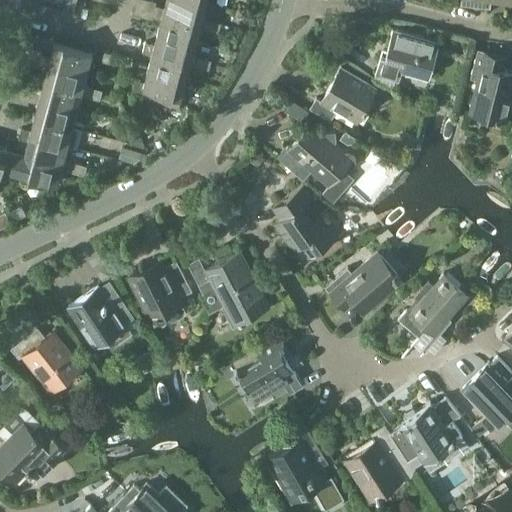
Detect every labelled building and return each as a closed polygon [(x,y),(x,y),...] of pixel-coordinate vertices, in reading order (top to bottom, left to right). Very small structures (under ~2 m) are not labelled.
[(73,12),(76,0),(65,0),(63,9),(73,12)] [(155,6),(154,11),(202,24),(200,29),(210,31),(212,21),(203,19),(207,5),(188,0),(166,0),(165,8),(155,6)] [(154,11),(153,16),(162,18),(158,32),(197,43),(200,29),(202,24),(154,11)] [(222,24),(212,21),(210,31),(219,34),(222,24)] [(381,52),(380,58),(376,72),(399,79),(403,67),(430,75),(440,40),(393,27),(386,53),(381,52)] [(145,43),(144,48),(192,61),(190,66),(199,68),(202,58),(193,56),(197,43),(158,32),(154,45),(145,43)] [(51,57),(41,54),(40,60),(88,72),(93,53),(55,43),(51,57)] [(511,92),(511,70),(503,68),(506,55),(478,47),(470,77),(478,79),(470,110),(505,118),(511,92)] [(192,61),(144,48),(142,53),(152,55),(148,68),(187,79),(190,66),(192,61)] [(103,50),(103,52),(101,61),(110,63),(112,53),(103,50)] [(202,58),(199,68),(209,71),(211,61),(202,58)] [(40,60),(39,64),(48,67),(44,80),(83,91),(81,96),(91,99),(93,89),(84,86),(88,72),(40,60)] [(341,66),(328,89),(322,100),(316,96),(310,107),(331,119),(337,109),(357,120),(376,86),(341,66)] [(187,79),(148,68),(144,82),(135,80),(132,90),(151,95),(149,99),(179,107),(187,79)] [(41,94),(31,91),(30,96),(78,109),(81,96),(83,91),(44,80),(41,94)] [(103,91),(93,89),(91,99),(100,101),(103,91)] [(30,96),(28,101),(38,104),(34,117),(73,128),(71,133),(81,136),(83,126),(74,123),(78,109),(30,96)] [(73,128),(34,117),(30,131),(21,129),(20,133),(67,146),(77,149),(81,136),(71,133),(73,128)] [(324,135),(311,123),(288,148),(285,145),(276,155),(304,179),(312,169),(329,184),(323,192),(333,201),(352,179),(342,170),(347,169),(352,167),(354,166),(355,165),(356,164),(356,161),(356,157),(356,156),(355,154),(353,152),(352,152),(350,151),(349,150),(345,150),(343,151),(337,146),(339,144),(336,140),(336,134),(324,135)] [(346,131),(341,139),(348,144),(353,143),(356,139),(346,131)] [(67,146),(20,133),(18,138),(28,141),(24,154),(62,165),(61,170),(70,173),(73,163),(64,160),(67,146)] [(131,133),(128,142),(141,145),(138,135),(131,133)] [(367,137),(366,139),(367,143),(370,144),(373,143),(375,140),(374,137),(371,135),(367,137)] [(0,177),(2,169),(9,171),(12,161),(22,163),(24,154),(0,147),(0,177)] [(134,162),(143,154),(122,148),(120,158),(134,162)] [(265,157),(257,149),(248,159),(256,167),(265,157)] [(12,161),(9,171),(57,184),(61,170),(62,165),(24,154),(22,163),(12,161)] [(87,167),(73,163),(70,173),(84,176),(87,167)] [(303,184),(273,205),(272,206),(280,217),(274,221),(295,250),(309,240),(317,251),(339,235),(322,212),(314,218),(303,203),(312,196),(303,184)] [(5,211),(0,213),(0,227),(10,222),(5,211)] [(199,256),(188,262),(204,292),(201,293),(208,306),(207,307),(209,311),(223,304),(226,310),(234,323),(267,306),(259,292),(238,250),(205,267),(200,257),(199,256)] [(402,278),(378,250),(353,272),(348,266),(325,285),(344,308),(355,298),(365,310),(402,278)] [(151,318),(165,310),(169,318),(174,320),(185,314),(186,309),(182,302),(180,296),(193,290),(177,259),(164,265),(161,259),(129,275),(151,318)] [(444,272),(434,284),(429,279),(415,295),(417,297),(407,308),(398,317),(420,336),(428,327),(435,333),(469,293),(444,272)] [(98,286),(68,306),(95,346),(96,345),(95,344),(104,338),(111,349),(131,335),(124,324),(134,317),(118,295),(109,302),(98,286)] [(283,382),(297,374),(294,369),(304,363),(291,340),(292,336),(307,327),(301,316),(277,329),(254,343),(260,354),(237,368),(256,398),(270,389),(283,382)] [(80,368),(51,331),(45,336),(38,326),(11,347),(19,357),(22,355),(51,391),(80,368)] [(138,353),(144,371),(158,366),(151,348),(138,353)] [(511,386),(508,383),(511,379),(511,369),(498,354),(489,363),(488,362),(463,387),(498,423),(511,408),(511,386)] [(210,358),(199,364),(204,371),(214,365),(210,358)] [(0,382),(1,382),(5,386),(14,377),(0,363),(0,382)] [(283,382),(270,389),(275,396),(287,389),(283,382)] [(446,394),(432,403),(445,424),(454,418),(461,414),(446,394)] [(409,418),(390,430),(408,458),(417,452),(425,463),(457,442),(455,439),(464,433),(454,418),(445,424),(432,403),(430,401),(431,400),(430,399),(406,415),(407,416),(409,418)] [(40,422),(24,405),(0,428),(0,433),(6,439),(0,444),(0,465),(15,481),(29,466),(38,475),(58,455),(54,451),(62,442),(41,421),(40,422)] [(283,447),(268,456),(293,498),(315,484),(327,504),(345,493),(347,495),(348,494),(335,472),(336,472),(330,461),(326,463),(324,460),(326,459),(303,419),(276,435),(283,447)] [(348,456),(347,457),(372,496),(401,477),(404,477),(407,477),(410,476),(412,474),(413,471),(414,468),(415,468),(408,458),(390,430),(385,422),(372,431),(376,438),(348,457),(348,456)] [(158,492),(147,482),(140,489),(134,483),(106,511),(178,511),(176,510),(159,494),(158,492)] [(167,483),(158,492),(159,494),(176,510),(178,511),(179,511),(188,504),(167,483)] [(100,511),(91,503),(82,511),(100,511)]
